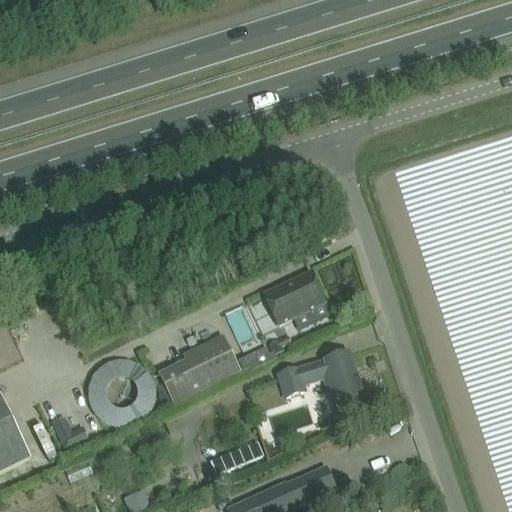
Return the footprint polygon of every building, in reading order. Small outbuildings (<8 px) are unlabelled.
[(264,298),(279,328),(325,306),(311,275),(264,298)] [(158,377),(174,409),(241,376),(223,338),(181,358),(184,364),(158,377)] [(279,343),(268,348),(272,356),(274,354),(276,357),(284,353),(282,349),(291,345),(288,339),(279,343)] [(266,350),(238,364),(243,375),(250,371),(252,374),(278,361),(276,357),(274,354),(272,356),(269,357),(266,350)] [(296,374),(276,380),(283,401),(303,395),(301,388),(324,381),(336,418),(343,416),(346,415),(365,408),(349,357),(296,374)] [(0,476),(31,461),(0,396),(0,476)] [(53,427),(66,454),(90,443),(83,429),(71,435),(65,421),(53,427)] [(217,478),(255,462),(262,459),(257,446),(211,464),(217,478)] [(326,471),(308,480),(237,511),(287,511),(335,490),(326,471)] [(142,493),(124,501),(128,511),(141,511),(149,509),(142,493)]
